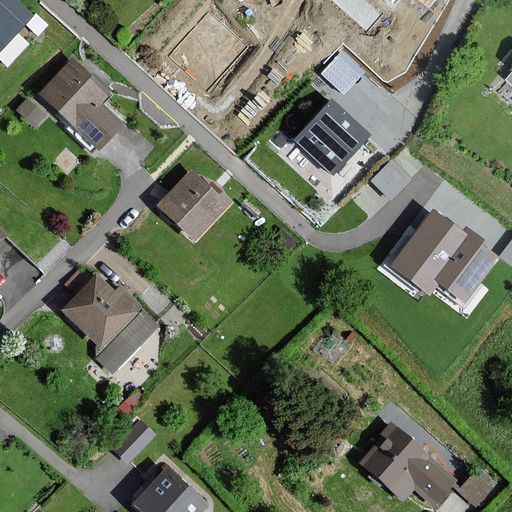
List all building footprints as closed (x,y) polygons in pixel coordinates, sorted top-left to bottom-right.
[(13,0),(0,0),(0,53),(33,17),(13,0)] [(247,46),(209,13),(170,56),(208,90),(247,46)] [(363,72),(343,52),(323,73),(344,92),(363,72)] [(107,94),(71,59),(37,93),(95,149),(118,126),(97,105),(107,94)] [(49,120),(29,101),(19,112),(39,131),(49,120)] [(368,134),(333,102),(297,140),(333,172),(368,134)] [(192,171),(157,208),(194,241),(228,204),(192,171)] [(483,241),(469,231),(467,235),(450,223),(433,211),(394,267),(427,290),(435,279),(465,300),(495,258),(482,249),(479,246),(483,241)] [(112,294),(95,277),(61,312),(97,348),(137,307),(118,288),(112,294)] [(141,341),(116,363),(125,373),(150,351),(141,341)] [(154,435),(140,422),(113,450),(127,463),(154,435)] [(454,481),(391,425),(358,463),(401,501),(412,488),(432,506),(454,481)] [(495,482),(478,468),(458,490),(475,505),(495,482)] [(166,471),(133,506),(139,511),(199,511),(204,507),(166,471)]
